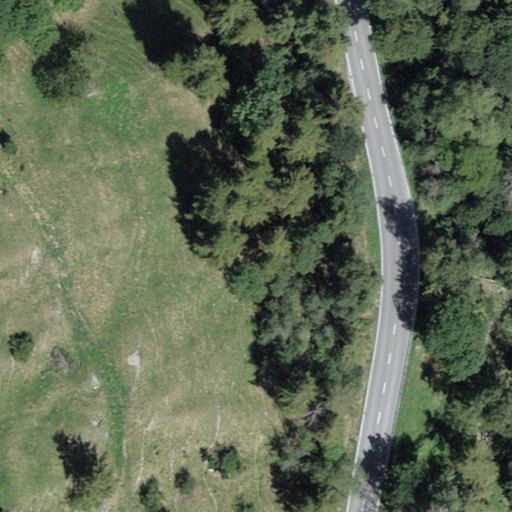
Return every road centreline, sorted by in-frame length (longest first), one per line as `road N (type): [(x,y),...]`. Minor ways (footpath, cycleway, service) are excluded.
road 1 (tertiary): [(362,511),(400,259),(349,0)]
road 2 (track): [(125,511),(112,413),(64,279),(23,192),(0,166)]
